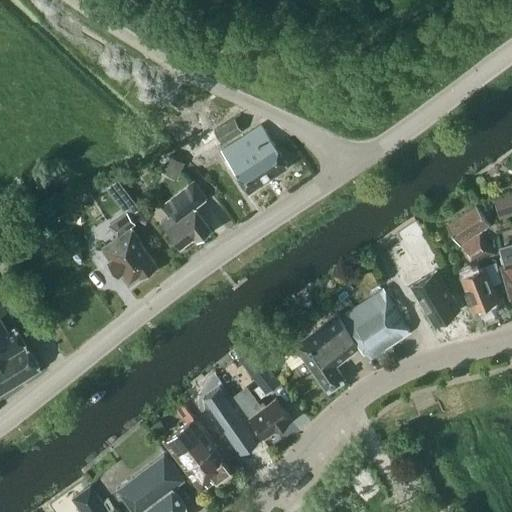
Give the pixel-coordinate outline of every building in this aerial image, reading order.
[(222,143),(242,131),(234,118),(214,130),(218,136),(222,143)] [(262,124),(222,150),(248,191),(289,165),(262,124)] [(161,171),(177,179),(185,161),(168,154),(161,171)] [(106,186),(126,212),(127,211),(132,218),(142,211),(117,178),(106,186)] [(196,236),(201,236),(208,231),(210,225),(195,206),(207,196),(194,179),(161,204),(170,215),(161,221),(180,246),(195,235),(196,236)] [(508,216),(511,214),(511,193),(502,196),(508,216)] [(491,225),(477,204),(447,224),(475,266),(495,254),(480,232),(491,225)] [(132,218),(127,211),(126,212),(110,224),(118,235),(103,247),(111,258),(109,260),(119,274),(123,271),(130,280),(139,273),(141,276),(143,275),(148,275),(155,270),(154,270),(156,265),(157,264),(139,240),(141,239),(131,225),(135,221),(132,218)] [(428,262),(442,254),(429,232),(416,239),(428,262)] [(511,242),(499,246),(504,265),(502,266),(511,297),(511,296),(511,242)] [(496,261),(485,265),(493,283),(501,280),(496,261)] [(493,283),(485,265),(460,276),(474,309),(499,299),(493,283)] [(411,285),(434,322),(460,307),(437,269),(411,285)] [(411,331),(384,287),(341,318),(339,314),(282,354),(292,367),(305,358),(327,389),(345,377),(336,364),(360,345),(370,359),(411,331)] [(0,315),(11,308),(0,289),(0,392),(41,367),(16,326),(9,330),(0,315)] [(272,373),(258,384),(266,394),(280,382),(272,373)] [(220,385),(204,396),(228,429),(226,430),(242,453),(251,446),(260,440),(220,385)] [(250,416),(262,433),(265,437),(275,429),(276,430),(292,418),(277,397),(263,407),(251,390),(238,399),(250,416)] [(183,403),(177,408),(187,422),(193,418),(193,417),(183,403)] [(157,437),(168,430),(161,418),(150,425),(157,437)] [(232,476),(231,474),(233,472),(224,460),(224,459),(193,418),(187,422),(164,439),(201,488),(215,478),(219,483),(222,481),(223,483),(232,476)] [(184,478),(164,453),(118,489),(135,511),(184,511),(186,505),(185,503),(173,487),(184,478)] [(105,511),(91,492),(72,506),(75,511),(105,511)]
